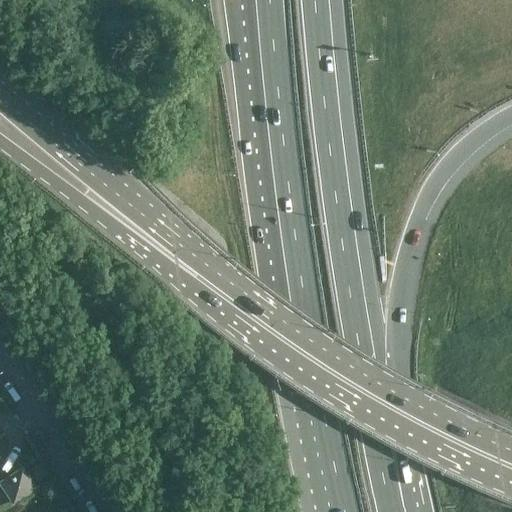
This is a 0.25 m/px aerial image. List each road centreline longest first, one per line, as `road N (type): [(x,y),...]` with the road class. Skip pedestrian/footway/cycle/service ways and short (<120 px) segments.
road 1 (primary): [(511,451),(299,333),(0,96)]
road 2 (primary): [(0,138),(326,380),(511,475)]
road 3 (motorway): [(263,0),(296,309),(337,511)]
road 4 (motorway): [(368,359),(320,0)]
road 5 (motorway): [(368,359),(439,176),(511,113)]
road 6 (residential): [(100,511),(0,347)]
road 7 (motorway): [(398,511),(368,359)]
